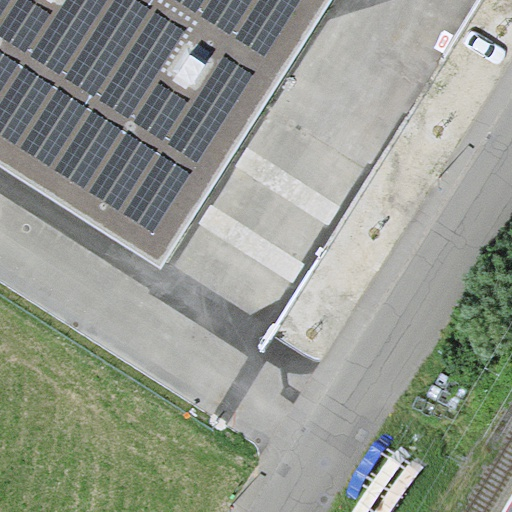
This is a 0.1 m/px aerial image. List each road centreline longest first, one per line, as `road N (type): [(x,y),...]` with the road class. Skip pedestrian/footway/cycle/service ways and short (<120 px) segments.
road 1 (unknown): [(0,196),(83,249),(136,261),(180,252),(228,224),(369,0)]
road 2 (residential): [(283,511),(511,156)]
